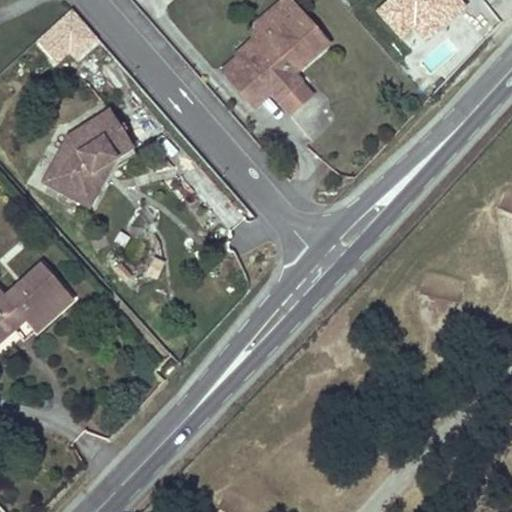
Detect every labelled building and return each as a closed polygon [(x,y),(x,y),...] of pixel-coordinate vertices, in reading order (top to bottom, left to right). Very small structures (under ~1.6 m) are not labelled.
[(303,15),(289,0),(258,27),(265,34),(240,56),(241,57),(247,63),(303,15)] [(389,0),(376,12),(402,42),(414,31),(424,42),(467,4),(462,0),(389,0)] [(224,72),(256,108),(272,94),(279,102),(301,82),(295,75),(329,45),(303,15),(247,63),(241,57),(224,72)] [(315,97),(301,82),(279,102),(292,117),(315,97)] [(116,159),(133,149),(110,111),(67,137),(71,144),(49,187),(77,202),(91,175),(116,159)] [(67,137),(43,183),(49,187),(71,144),(67,137)] [(116,159),(91,175),(77,202),(90,209),(116,159)] [(511,193),(503,190),(495,209),(511,216),(511,193)] [(167,267),(158,262),(150,276),(159,281),(167,267)] [(132,277),(122,265),(113,271),(124,284),(132,277)] [(0,293),(0,339),(22,320),(33,334),(71,301),(42,267),(4,299),(0,293)] [(423,274),(418,295),(459,304),(463,283),(423,274)] [(171,363),(163,370),(168,375),(175,368),(171,363)] [(227,491),(216,509),(221,511),(261,511),(262,511),(227,491)]
